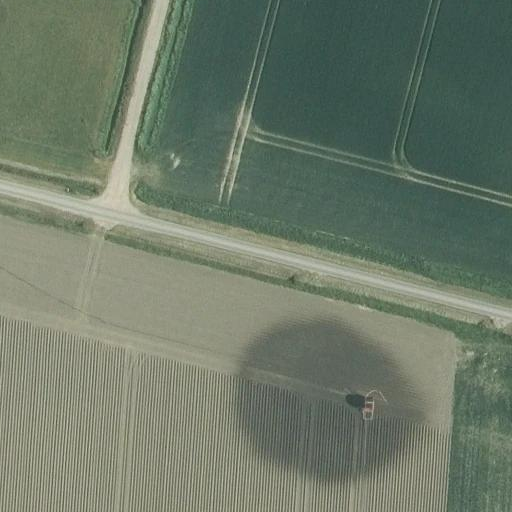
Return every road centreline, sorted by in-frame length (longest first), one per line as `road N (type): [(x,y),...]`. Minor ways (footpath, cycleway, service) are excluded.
road 1 (unclassified): [(511,315),(0,185)]
road 2 (track): [(106,211),(160,0)]
